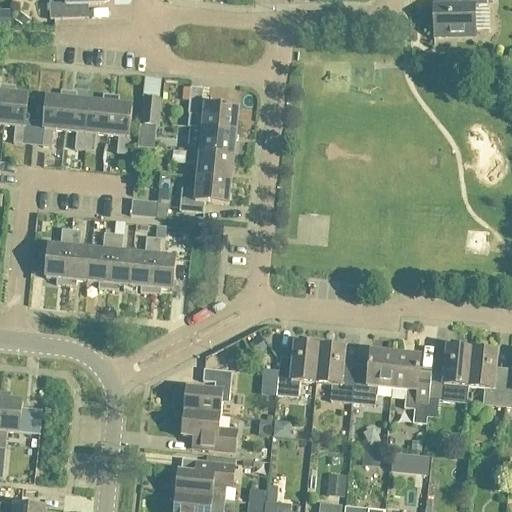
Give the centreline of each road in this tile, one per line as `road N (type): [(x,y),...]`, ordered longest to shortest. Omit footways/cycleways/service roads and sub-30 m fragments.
road 1 (residential): [(511,324),(391,304),(390,320),(252,306)]
road 2 (residential): [(252,306),(278,76)]
road 3 (residential): [(278,76),(142,68),(148,18)]
road 4 (residential): [(252,306),(109,377)]
road 5 (tertiary): [(109,377),(105,511)]
road 6 (residential): [(282,21),(148,18)]
